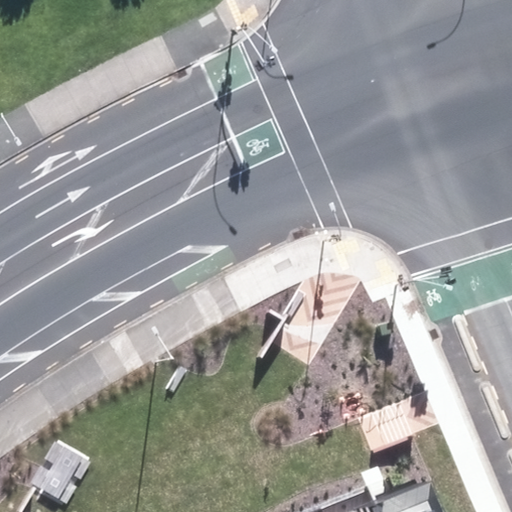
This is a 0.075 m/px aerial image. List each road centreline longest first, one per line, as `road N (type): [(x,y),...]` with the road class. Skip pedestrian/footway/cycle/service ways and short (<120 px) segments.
road 1 (secondary): [(455,115),(250,196),(0,334)]
road 2 (secondary): [(0,223),(124,144),(422,14)]
road 3 (tertiary): [(511,249),(455,115)]
